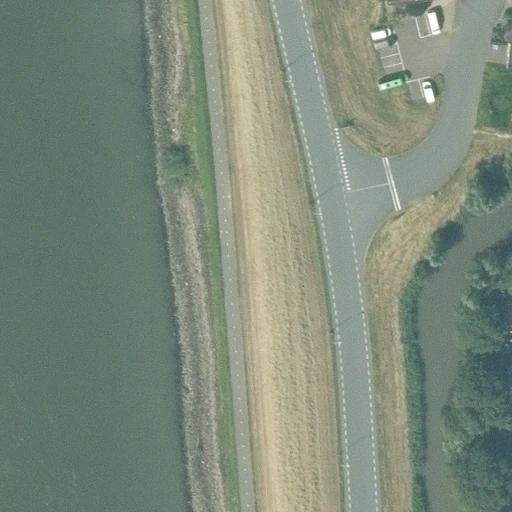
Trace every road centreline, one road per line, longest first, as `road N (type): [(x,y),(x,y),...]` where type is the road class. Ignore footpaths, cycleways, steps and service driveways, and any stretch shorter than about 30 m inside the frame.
road 1 (tertiary): [(360,511),(334,199)]
road 2 (residential): [(334,199),(416,177),(443,148),(484,0)]
road 3 (tertiary): [(334,199),(286,0)]
